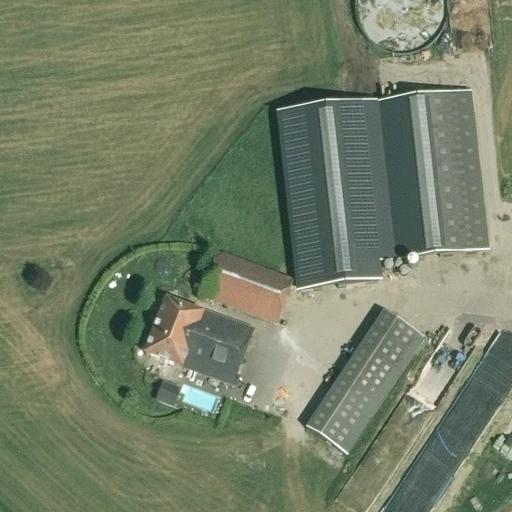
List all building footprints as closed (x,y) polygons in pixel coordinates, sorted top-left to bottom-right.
[(294,116),(282,117),(282,119),(284,135),(301,294),(379,285),(375,245),(377,245),(380,266),(489,254),(471,95),(448,97),(439,99),(425,100),(362,108),(294,116)] [(293,280),(216,252),(200,298),(277,326),(293,280)] [(166,301),(145,355),(182,370),(230,388),(251,334),(203,315),(202,315),(166,301)] [(383,313),(307,431),(320,440),(347,457),(357,442),(424,340),(383,313)] [(181,391),(164,384),(157,403),(174,409),(181,391)] [(435,504),(462,494),(456,479),(429,489),(435,504)]
